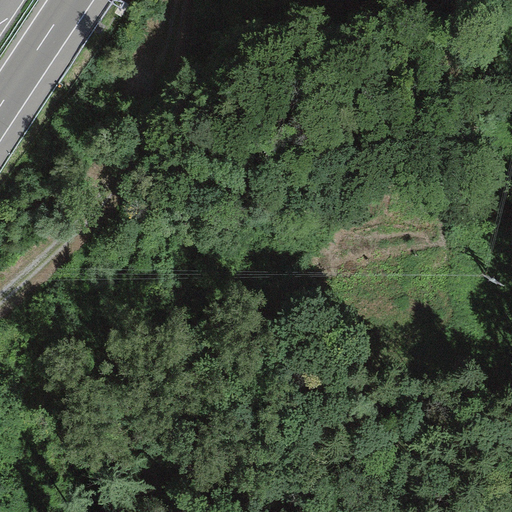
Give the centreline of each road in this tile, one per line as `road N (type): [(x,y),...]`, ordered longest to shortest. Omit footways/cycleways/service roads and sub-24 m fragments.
road 1 (track): [(0,302),(131,167),(182,0)]
road 2 (track): [(354,511),(448,410),(511,382)]
road 3 (motorway): [(0,109),(72,0)]
